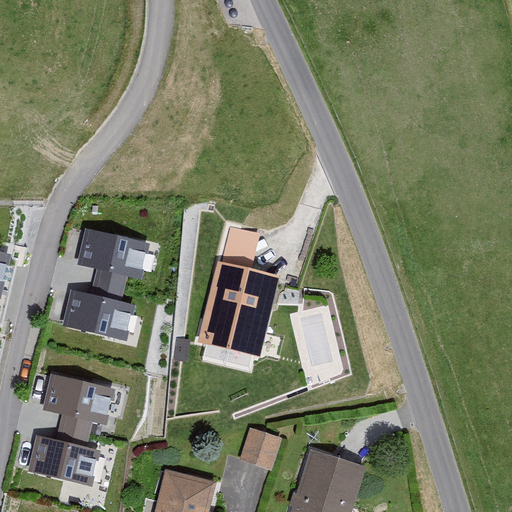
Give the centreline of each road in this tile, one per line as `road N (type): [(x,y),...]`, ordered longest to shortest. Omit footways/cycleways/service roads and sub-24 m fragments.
road 1 (tertiary): [(261,0),(381,272),(459,511)]
road 2 (residential): [(0,422),(62,192),(144,80),(155,44),(153,0)]
